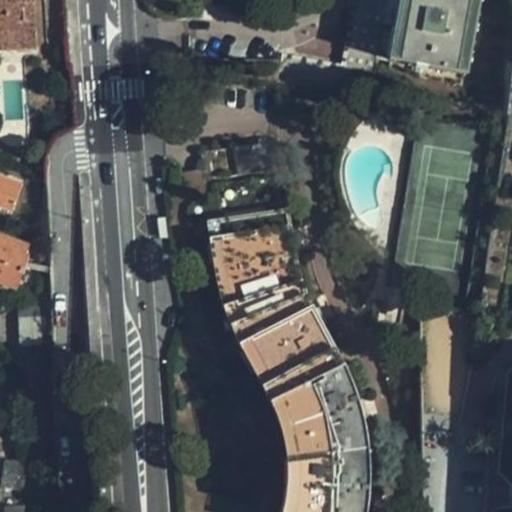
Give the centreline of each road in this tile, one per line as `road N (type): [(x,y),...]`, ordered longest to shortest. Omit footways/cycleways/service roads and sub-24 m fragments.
road 1 (residential): [(80,511),(64,177),(68,155),(120,144)]
road 2 (primary): [(120,144),(146,511)]
road 3 (unknown): [(0,322),(17,345),(27,382),(34,511)]
road 4 (primary): [(112,0),(120,144)]
